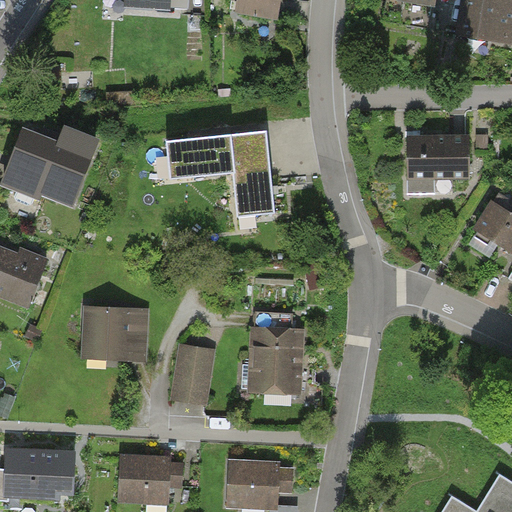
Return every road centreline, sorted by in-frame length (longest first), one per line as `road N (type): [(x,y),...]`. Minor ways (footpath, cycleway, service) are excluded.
road 1 (residential): [(360,291),(345,443),(329,511)]
road 2 (residential): [(325,98),(331,169),(360,291)]
road 3 (residential): [(325,98),(511,98)]
road 4 (track): [(200,272),(165,354),(161,434)]
road 5 (residential): [(360,291),(422,293),(511,338)]
